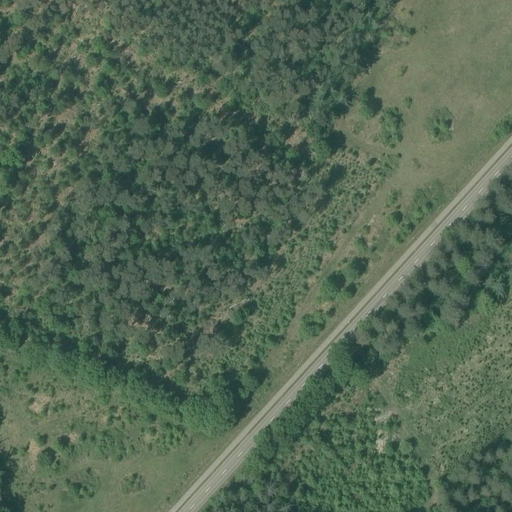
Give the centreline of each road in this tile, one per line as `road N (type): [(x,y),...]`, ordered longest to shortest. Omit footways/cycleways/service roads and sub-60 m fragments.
road 1 (secondary): [(187,511),(511,158)]
road 2 (track): [(337,348),(374,380),(441,511)]
